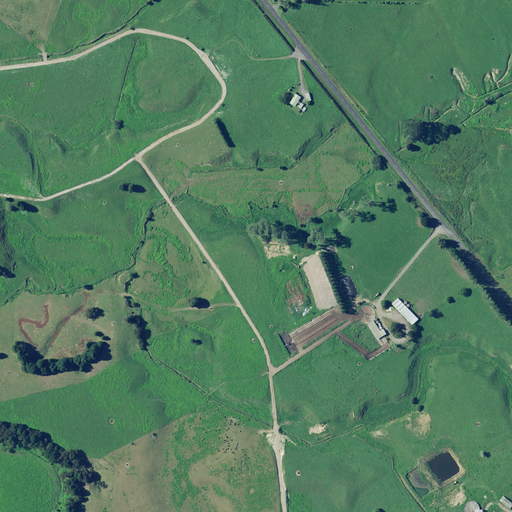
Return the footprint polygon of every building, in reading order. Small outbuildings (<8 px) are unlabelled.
[(295,107),(298,103),(300,105),(299,106),(298,105),(297,106),(301,109),(304,104),(301,102),(301,103),(299,101),(301,97),(296,94),(290,103),(295,107)] [(419,319),(398,298),(392,304),(413,325),(419,319)] [(377,318),(374,319),(381,329),(383,328),(377,318)] [(374,320),(368,324),(378,339),(386,334),(383,329),(380,331),(374,320)] [(511,506),(511,503),(503,496),(500,501),(510,509),(511,506)]
